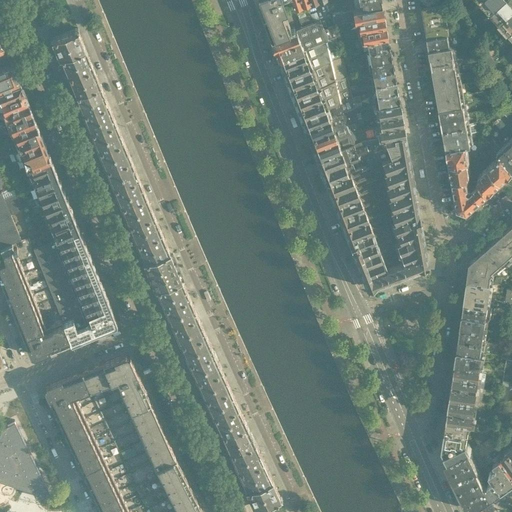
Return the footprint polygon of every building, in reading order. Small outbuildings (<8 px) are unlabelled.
[(287,13),(285,6),(282,0),(255,0),(270,38),(288,31),(282,15),(287,13)] [(302,2),(300,0),(292,0),(293,4),(294,5),(296,11),(304,9),(302,2)] [(382,5),(380,0),(352,0),(354,9),(382,5)] [(484,0),(485,1),(482,3),(488,11),(491,8),(499,0),(484,0)] [(511,0),(499,0),(491,8),(488,11),(494,17),(497,14),(501,18),(511,7),(511,0)] [(455,31),(450,1),(422,6),(427,35),(455,31)] [(384,15),(383,13),(382,5),(354,9),(346,11),(345,11),(332,13),(335,23),(355,20),(384,15)] [(510,29),(511,26),(511,7),(501,18),(507,25),(510,29)] [(316,12),(310,14),(313,21),(319,19),(316,12)] [(305,15),(298,18),(301,25),(312,21),(309,14),(305,15)] [(384,15),(355,20),(356,24),(359,24),(360,29),(385,25),(384,15)] [(325,30),(324,29),(321,20),(301,27),(301,28),(289,32),(288,31),(270,38),(274,48),(325,30)] [(334,25),(324,29),(325,30),(328,39),(327,40),(329,49),(331,59),(342,55),(338,36),(334,25)] [(385,25),(360,29),(361,34),(358,35),(359,40),(367,39),(387,35),(385,25)] [(51,38),(55,48),(81,37),(77,28),(51,38)] [(325,30),(274,48),(278,59),(301,50),(327,40),(328,39),(325,30)] [(458,43),(456,33),(456,31),(455,31),(427,35),(430,48),(453,44),(458,43)] [(389,46),(387,35),(367,39),(367,44),(369,50),(389,46)] [(81,37),(55,48),(59,57),(85,46),(81,37)] [(301,50),(278,59),(282,68),(329,49),(327,40),(301,50)] [(463,103),(458,74),(453,44),(430,48),(440,107),(463,103)] [(85,46),(59,57),(63,66),(89,56),(85,46)] [(389,46),(369,50),(369,53),(366,54),(367,62),(370,61),(391,58),(389,46)] [(475,48),(470,50),(473,60),(478,58),(475,48)] [(329,49),(282,68),(285,77),(331,59),(329,49)] [(487,51),(481,57),(482,59),(489,67),(496,61),(487,51)] [(289,87),(334,70),(345,65),(342,55),(331,59),(285,77),(289,87)] [(89,56),(63,66),(67,76),(93,65),(89,56)] [(391,58),(370,61),(367,62),(369,72),(372,71),(393,68),(391,58)] [(0,90),(21,82),(16,70),(13,62),(0,67),(0,90)] [(93,65),(67,76),(71,85),(97,74),(93,65)] [(293,97),(336,80),(347,76),(345,65),(334,70),(289,87),(293,97)] [(393,68),(372,71),(373,75),(370,76),(371,83),(374,82),(395,78),(393,68)] [(490,81),(485,72),(480,74),(485,84),(490,81)] [(97,74),(71,85),(74,94),(100,83),(97,74)] [(350,86),(347,76),(336,80),(293,97),(297,107),(350,86)] [(395,78),(374,82),(375,85),(372,86),(373,93),(376,93),(397,89),(395,78)] [(0,111),(2,110),(28,100),(21,82),(0,90),(0,111)] [(100,83),(74,94),(78,103),(104,92),(100,83)] [(301,117),(352,97),(352,96),(350,89),(350,86),(297,107),(301,117)] [(397,89),(376,93),(377,96),(374,97),(375,104),(399,100),(397,89)] [(82,113),(108,102),(104,92),(78,103),(82,113)] [(355,108),(355,107),(352,97),(301,117),(305,127),(355,108)] [(7,120),(32,110),(28,100),(2,110),(7,120)] [(399,100),(375,104),(377,114),(400,110),(399,100)] [(108,102),(82,113),(85,121),(112,111),(108,102)] [(464,103),(463,103),(440,107),(442,117),(466,113),(464,103)] [(511,114),(511,109),(506,103),(499,109),(504,116),(506,114),(509,118),(511,114)] [(355,108),(305,127),(309,137),(357,118),(355,108)] [(8,132),(36,120),(32,110),(7,120),(3,122),(7,132),(8,132)] [(400,110),(377,114),(379,125),(402,121),(400,110)] [(112,111),(85,121),(89,131),(116,120),(112,111)] [(466,113),(442,117),(444,127),(468,123),(466,113)] [(505,124),(499,117),(494,121),(500,128),(505,124)] [(357,118),(309,137),(313,147),(360,129),(357,118)] [(11,141),(40,130),(36,120),(8,132),(11,141)] [(116,120),(89,131),(93,140),(120,129),(116,120)] [(402,121),(379,125),(360,129),(363,140),(404,132),(402,121)] [(468,123),(444,127),(446,137),(470,132),(468,123)] [(120,129),(93,140),(97,150),(124,139),(120,129)] [(360,129),(313,147),(317,157),(363,140),(360,129)] [(18,149),(44,139),(40,130),(11,141),(15,151),(18,149)] [(407,146),(405,135),(404,132),(363,140),(365,152),(365,153),(407,146)] [(470,132),(446,137),(447,147),(468,143),(471,142),(470,132)] [(51,157),(44,139),(18,149),(26,168),(27,167),(51,157)] [(124,139),(97,150),(101,158),(127,148),(124,139)] [(321,168),(365,152),(363,140),(317,157),(321,168)] [(468,143),(447,147),(450,163),(469,159),(469,160),(471,160),(468,143)] [(511,151),(505,143),(497,150),(501,154),(511,166),(511,151)] [(411,167),(407,146),(365,153),(365,155),(368,163),(370,171),(411,167)] [(127,148),(101,158),(105,168),(131,157),(127,148)] [(484,150),(480,154),(486,162),(491,158),(484,150)] [(354,169),(351,161),(365,155),(365,153),(365,152),(321,168),(325,179),(354,169)] [(511,170),(511,166),(501,154),(489,165),(502,179),(511,170)] [(31,176),(55,166),(51,157),(27,167),(31,176)] [(131,157),(105,168),(108,177),(135,166),(131,157)] [(469,159),(450,163),(453,179),(468,176),(470,176),(470,173),(471,172),(469,160),(469,159)] [(373,184),(370,171),(368,163),(354,169),(325,179),(333,200),(373,184)] [(502,179),(489,165),(479,173),(481,175),(479,176),(479,178),(480,179),(490,190),(502,179)] [(34,185),(58,176),(55,166),(31,176),(34,185)] [(135,166),(108,177),(112,187),(139,176),(135,166)] [(414,187),(411,167),(370,171),(373,184),(375,189),(414,187)] [(33,196),(62,184),(58,176),(34,185),(30,187),(33,196)] [(139,176),(112,187),(116,195),(142,184),(139,176)] [(468,176),(453,179),(458,206),(464,209),(471,189),(468,189),(468,186),(469,186),(470,185),(468,176)] [(472,189),(471,189),(464,209),(467,210),(490,190),(480,179),(474,185),(474,187),(472,189)] [(37,205),(65,194),(62,184),(33,196),(37,205)] [(142,184),(116,195),(120,205),(147,194),(142,184)] [(377,199),(375,189),(373,184),(333,200),(339,215),(377,199)] [(416,200),(415,194),(414,187),(375,189),(377,199),(378,204),(416,200)] [(1,190),(0,190),(0,245),(19,239),(21,238),(11,213),(22,209),(15,193),(5,198),(1,190)] [(41,214),(69,203),(65,194),(37,205),(41,214)] [(147,194),(120,205),(124,214),(150,203),(147,194)] [(381,213),(378,204),(377,199),(339,215),(344,227),(381,213)] [(418,212),(416,200),(378,204),(381,213),(384,225),(393,221),(418,212)] [(44,223),(48,222),(73,212),(69,203),(41,214),(44,223)] [(150,203),(124,214),(128,223),(154,212),(150,203)] [(52,231),(76,221),(73,212),(48,222),(52,231)] [(154,212),(128,223),(131,232),(158,221),(154,212)] [(418,212),(393,221),(384,225),(387,234),(420,221),(418,212)] [(348,238),(384,225),(381,213),(344,227),(348,238)] [(34,229),(30,217),(25,219),(29,230),(26,231),(28,235),(29,235),(27,232),(34,229)] [(55,240),(80,230),(76,221),(52,231),(55,240)] [(158,221),(131,232),(136,242),(162,231),(158,221)] [(420,221),(387,234),(391,243),(422,231),(420,221)] [(511,225),(511,224),(502,232),(511,244),(511,225)] [(384,225),(348,238),(352,248),(387,234),(384,225)] [(80,230),(55,240),(34,248),(38,259),(50,288),(96,269),(80,230)] [(162,231),(136,242),(139,250),(166,239),(162,231)] [(422,231),(391,243),(387,245),(391,254),(424,241),(422,231)] [(511,244),(502,232),(493,240),(508,258),(511,254),(511,244)] [(387,234),(352,248),(356,257),(387,245),(391,243),(387,234)] [(52,294),(50,288),(38,259),(34,248),(29,235),(28,235),(21,238),(19,239),(0,245),(0,246),(5,259),(0,261),(0,277),(23,336),(24,336),(31,353),(34,355),(58,345),(59,346),(71,341),(59,311),(52,294)] [(166,239),(139,250),(144,261),(170,249),(166,239)] [(493,240),(484,248),(499,266),(508,258),(493,240)] [(424,241),(391,254),(394,263),(400,261),(425,251),(424,241)] [(394,263),(391,254),(387,245),(356,257),(363,275),(394,263)] [(484,248),(470,260),(491,272),(493,271),(494,272),(495,271),(494,270),(499,266),(484,248)] [(170,249),(144,261),(147,268),(173,257),(170,249)] [(425,251),(400,261),(405,273),(425,265),(428,264),(425,251)] [(173,257),(147,268),(150,277),(177,266),(173,257)] [(491,272),(470,260),(467,278),(490,281),(491,272)] [(405,273),(400,261),(394,263),(363,275),(367,287),(405,273)] [(177,266),(150,277),(155,287),(181,276),(177,266)] [(113,311),(96,269),(50,288),(52,294),(59,311),(71,341),(94,332),(90,321),(113,311)] [(181,276),(155,287),(159,297),(185,286),(181,276)] [(491,284),(467,280),(465,291),(489,295),(491,284)] [(185,286),(159,297),(163,306),(189,295),(185,286)] [(489,295),(465,291),(464,301),(488,305),(489,295)] [(189,295),(163,306),(167,315),(193,304),(189,295)] [(494,306),(488,305),(464,301),(462,313),(488,317),(493,318),(494,306)] [(193,304),(167,315),(171,324),(197,313),(193,304)] [(113,311),(90,321),(94,332),(114,323),(116,323),(116,321),(116,320),(113,311)] [(197,313),(171,324),(176,334),(201,322),(197,313)] [(487,329),(488,317),(462,313),(461,325),(487,329)] [(511,379),(511,319),(500,398),(509,399),(511,380),(511,379)] [(201,322),(176,334),(179,342),(205,331),(201,322)] [(485,340),(487,329),(461,325),(459,336),(483,340),(485,340)] [(184,352),(209,341),(205,331),(179,342),(184,352)] [(482,344),(483,340),(459,336),(457,347),(484,351),(485,344),(482,344)] [(209,341),(184,352),(188,361),(213,349),(209,341)] [(484,364),(486,352),(484,351),(457,347),(455,360),(484,364)] [(213,349),(188,361),(192,370),(217,359),(213,349)] [(204,511),(174,452),(140,377),(129,353),(125,352),(125,351),(104,360),(82,368),(104,418),(107,424),(108,427),(113,436),(114,438),(118,447),(121,454),(130,472),(138,490),(145,505),(147,508),(148,511),(204,511)] [(217,359),(192,370),(196,379),(222,368),(217,359)] [(485,364),(484,364),(455,360),(454,371),(482,375),(483,375),(485,364)] [(148,511),(147,508),(145,505),(138,490),(130,472),(121,454),(118,447),(114,438),(113,436),(108,427),(107,424),(104,418),(92,391),(82,368),(77,371),(70,373),(70,374),(46,384),(45,387),(50,398),(53,406),(102,511),(148,511)] [(222,368),(196,379),(200,388),(226,377),(222,368)] [(482,375),(454,371),(452,383),(477,386),(478,379),(481,380),(482,375)] [(226,377),(200,388),(204,398),(230,387),(226,377)] [(477,386),(452,383),(450,394),(479,398),(479,394),(476,393),(477,386)] [(230,387),(204,398),(208,407),(234,396),(230,387)] [(479,398),(450,394),(449,405),(473,409),(474,402),(478,402),(479,398)] [(234,396),(208,407),(213,416),(238,405),(234,396)] [(238,405),(213,416),(217,425),(242,414),(238,405)] [(473,409),(449,405),(447,416),(471,420),(475,421),(476,416),(472,416),(473,409)] [(242,414),(217,425),(221,434),(246,423),(242,414)] [(471,420),(447,416),(445,428),(465,432),(469,432),(471,420)] [(1,426),(0,429),(0,478),(32,490),(35,496),(49,490),(14,419),(1,426)] [(246,423),(221,434),(225,443),(250,432),(246,423)] [(465,432),(445,428),(444,440),(464,443),(467,442),(464,437),(465,432)] [(250,432),(225,443),(229,452),(254,441),(250,432)] [(475,458),(489,452),(498,447),(491,438),(470,448),(449,458),(445,460),(450,470),(475,458)] [(449,458),(470,448),(467,442),(464,443),(444,440),(443,447),(445,452),(449,458)] [(254,441),(229,452),(233,461),(259,450),(254,441)] [(511,450),(509,446),(501,452),(511,467),(511,450)] [(511,480),(511,467),(501,452),(498,447),(489,452),(494,460),(499,466),(510,482),(511,480)] [(259,450),(233,461),(237,470),(263,459),(259,450)] [(478,468),(494,460),(489,452),(475,458),(450,470),(454,479),(478,468)] [(263,459),(237,470),(242,479),(267,468),(263,459)] [(510,482),(499,466),(490,471),(496,478),(502,488),(510,482)] [(267,468),(242,479),(246,489),(271,477),(267,468)] [(478,468),(454,479),(463,497),(484,487),(486,485),(478,468)] [(271,477),(246,489),(250,498),(276,487),(271,477)] [(496,478),(486,485),(484,487),(491,496),(502,488),(496,478)] [(276,487),(250,498),(254,506),(280,496),(276,487)] [(484,487),(463,497),(468,508),(468,509),(471,510),(491,496),(484,487)]
